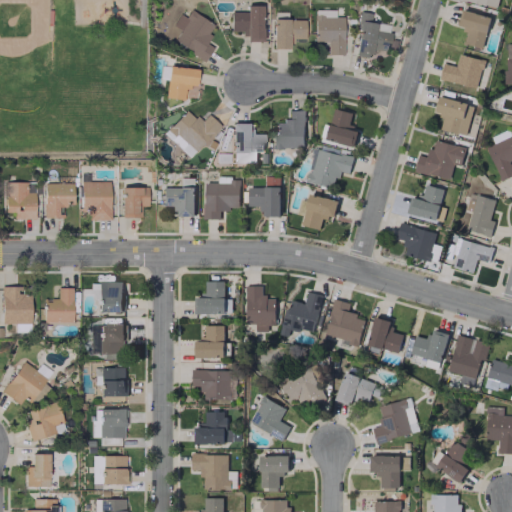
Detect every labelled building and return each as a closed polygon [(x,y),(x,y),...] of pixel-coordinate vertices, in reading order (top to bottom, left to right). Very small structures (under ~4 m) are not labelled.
[(461,0),(496,8),(497,0),(461,0)] [(261,5),(245,5),(245,12),(230,12),(229,32),(245,32),(245,40),(261,40),(261,5)] [(343,54),(342,16),(334,16),(334,9),(313,10),(314,42),(326,41),(326,54),(343,54)] [(211,47),(205,43),(210,35),(206,33),(212,24),(189,10),(184,18),(178,14),(171,25),(179,30),(172,41),(203,60),(211,47)] [(387,51),(390,32),(374,30),(375,22),(369,22),(370,13),(359,11),(353,55),(371,58),(373,49),(387,51)] [(483,48),(489,16),(461,11),(458,26),(465,27),(462,44),(483,48)] [(271,48),(290,48),(290,38),(303,38),(303,19),(271,19),(271,48)] [(442,63),(439,80),(477,87),(482,59),(457,54),(455,66),(442,63)] [(164,98),(182,99),(183,86),(194,87),(196,68),(167,65),(164,98)] [(472,104),(437,97),(434,114),(443,115),(440,131),(466,136),(472,104)] [(358,129),(348,127),(352,113),(333,108),(325,139),(353,147),(358,129)] [(188,157),(218,125),(207,114),(199,122),(185,109),(162,133),(188,157)] [(274,148),(303,149),(303,110),(288,109),(287,121),(275,121),(274,148)] [(262,152),(262,132),(247,132),(247,122),(230,123),(231,152),(262,152)] [(499,181),(511,176),(511,170),(508,161),(511,159),(511,137),(508,129),(490,137),(493,144),(485,147),(499,181)] [(460,166),(464,148),(434,140),(432,150),(428,149),(426,157),(417,155),(413,171),(449,180),(452,164),(460,166)] [(352,156),(313,148),(306,182),(334,188),(337,171),(349,173),(352,156)] [(219,219),(219,211),(228,211),(228,207),(238,208),(239,178),(217,178),(217,183),(204,182),(203,219),(219,219)] [(25,181),(3,182),(3,212),(13,212),(13,219),(34,218),(33,192),(25,193),(25,181)] [(109,181),(79,181),(79,217),(108,218),(109,181)] [(62,217),(62,205),(72,205),(72,182),(42,183),(43,217),(62,217)] [(443,189),(424,184),(420,199),(411,197),(406,215),(440,224),(445,207),(438,205),(443,189)] [(146,206),(146,186),(120,187),(120,217),(140,217),(139,206),(146,206)] [(193,186),(161,187),(162,206),(175,206),(175,217),(194,216),(193,186)] [(247,206),(261,206),(261,216),(279,217),(279,188),(247,187),(247,206)] [(319,230),(323,215),(333,217),(337,201),(308,193),(300,225),(319,230)] [(466,230),(489,236),(493,221),(489,220),(494,199),(475,195),(466,230)] [(436,233),(399,223),(395,238),(405,240),(401,254),(428,261),(436,233)] [(451,267),(472,273),(476,260),(488,263),(492,248),(456,238),(451,254),(455,255),(451,267)] [(121,282),(97,281),(96,312),(121,312),(121,282)] [(194,313),(231,313),(231,299),(223,299),(224,281),(205,281),(204,297),(194,297),(194,313)] [(0,322),(28,323),(29,294),(18,294),(18,286),(0,285),(0,322)] [(245,322),(254,322),(255,332),(267,332),(267,325),(274,325),(274,297),(261,297),(261,286),(245,286),(245,322)] [(70,287),(55,287),(56,299),(42,300),(42,322),(71,322),(70,287)] [(321,295),(306,292),(303,303),(290,300),(288,309),(284,308),(278,334),(288,336),(289,330),(298,332),(299,329),(313,332),(321,295)] [(349,303),(333,299),(324,336),(357,344),(363,320),(354,318),(355,313),(347,311),(349,303)] [(368,347),(399,351),(401,334),(390,332),(391,320),(372,318),(368,347)] [(98,353),(122,353),(123,324),(98,324),(98,353)] [(223,325),(204,326),(204,341),(193,342),(194,358),(224,357),(223,325)] [(414,335),(409,354),(440,362),(448,334),(430,329),(427,339),(414,335)] [(447,371),(476,379),(486,343),(456,335),(447,371)] [(511,364),(490,359),(486,378),(511,384),(511,364)] [(50,371),(38,363),(34,369),(21,360),(0,390),(0,391),(17,404),(23,397),(28,401),(50,371)] [(324,385),(314,364),(279,381),(290,404),(307,396),(312,405),(325,399),(319,387),(324,385)] [(124,367),(99,367),(99,395),(123,395),(124,367)] [(190,386),(201,386),(201,399),(235,400),(235,370),(191,370),(190,386)] [(334,400),(352,406),(354,397),(367,402),(370,395),(377,397),(381,385),(343,372),(334,400)] [(282,441),(289,426),(278,421),(285,408),(262,396),(249,421),(255,424),(251,431),(262,436),(264,432),(282,441)] [(382,425),(372,427),(375,442),(410,435),(403,400),(378,405),(382,425)] [(30,441),(64,429),(55,401),(26,410),(31,425),(25,427),(30,441)] [(511,453),(511,415),(502,415),(502,407),(486,407),(484,440),(497,440),(497,453),(511,453)] [(98,437),(124,437),(124,408),(98,408),(98,437)] [(225,412),(204,411),(204,425),(194,425),(194,443),(224,444),(225,412)] [(457,483),(469,469),(462,464),(470,453),(454,440),(434,465),(457,483)] [(47,453),(29,453),(30,466),(24,466),(24,486),(47,485),(47,453)] [(228,454),(190,453),(190,470),(201,470),(201,489),(227,490),(228,454)] [(124,455),(91,455),(90,483),(124,483),(124,455)] [(259,490),(277,490),(278,474),(288,474),(288,456),(259,455),(259,490)] [(399,456),(369,455),(369,472),(380,472),(380,487),(398,487),(399,456)] [(430,511),(459,511),(460,504),(456,504),(456,494),(431,495),(430,511)] [(222,511),(222,497),(203,498),(204,511),(193,511),(192,511),(222,511)] [(55,511),(56,498),(31,498),(31,509),(23,509),(22,511),(55,511)] [(123,511),(123,498),(98,499),(98,511),(123,511)] [(286,511),(287,499),(260,500),(259,511),(286,511)] [(397,511),(398,501),(372,501),(372,511),(397,511)]
